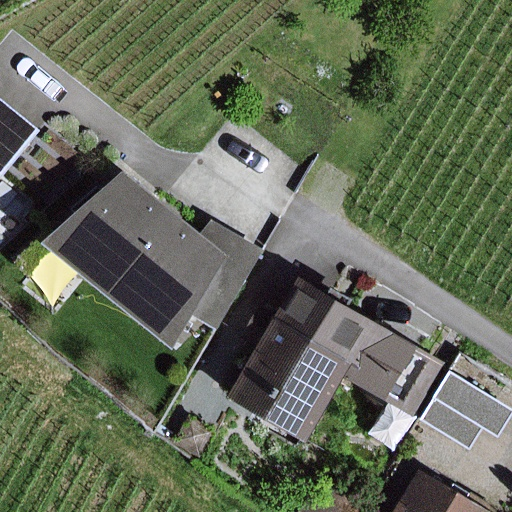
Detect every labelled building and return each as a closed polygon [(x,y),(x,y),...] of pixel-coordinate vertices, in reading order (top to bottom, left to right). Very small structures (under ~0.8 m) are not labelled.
[(0,94),(0,182),(43,129),(0,94)] [(130,168),(53,236),(178,343),(194,316),(231,251),(213,236),(130,168)] [(220,224),(213,236),(231,251),(194,316),(219,329),(266,247),(220,224)] [(304,278),(283,313),(359,360),(350,375),(413,414),(444,363),(304,278)] [(359,360),(283,313),(235,393),(314,438),(350,375),(359,360)] [(511,404),(453,368),(423,416),(468,444),(481,424),(501,436),(511,418),(511,404)] [(190,414),(175,441),(201,456),(217,429),(190,414)] [(493,511),(424,469),(397,511),(493,511)] [(297,511),(364,511),(375,496),(343,476),(328,499),(312,489),(297,511)]
